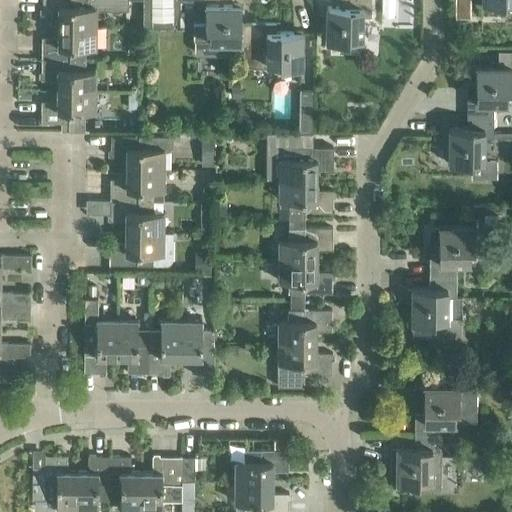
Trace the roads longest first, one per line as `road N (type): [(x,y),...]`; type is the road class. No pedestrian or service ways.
road 1 (residential): [(342,408),(366,345),(362,160),(411,114),(438,46),(431,0)]
road 2 (residential): [(63,410),(342,408)]
road 3 (residential): [(63,410),(66,231)]
road 4 (residential): [(66,231),(3,233),(4,143)]
road 5 (residential): [(66,231),(67,144),(4,143)]
road 6 (residential): [(4,143),(5,0)]
